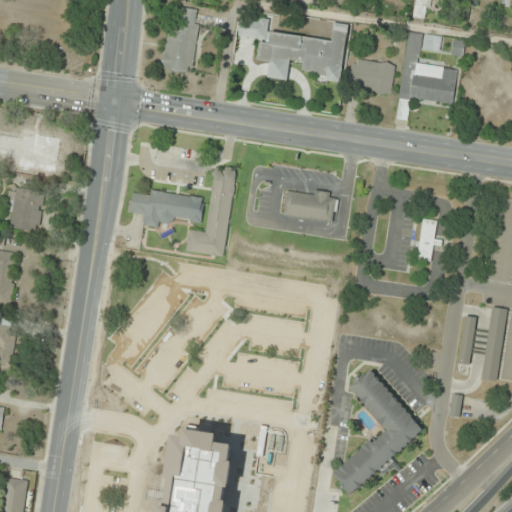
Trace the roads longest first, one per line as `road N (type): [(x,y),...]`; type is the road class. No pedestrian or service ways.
road 1 (secondary): [(127,0),(48,511)]
road 2 (tertiary): [(0,85),(511,163)]
